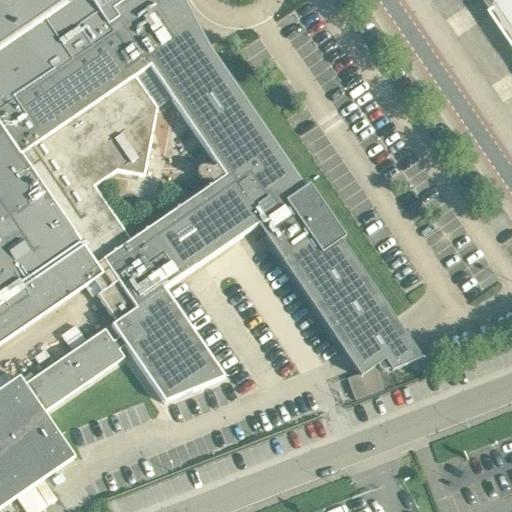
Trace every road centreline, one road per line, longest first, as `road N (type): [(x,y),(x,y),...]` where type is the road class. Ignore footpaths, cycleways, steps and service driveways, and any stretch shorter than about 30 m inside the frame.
road 1 (unclassified): [(189,511),(511,381)]
road 2 (unclassified): [(511,182),(387,0)]
